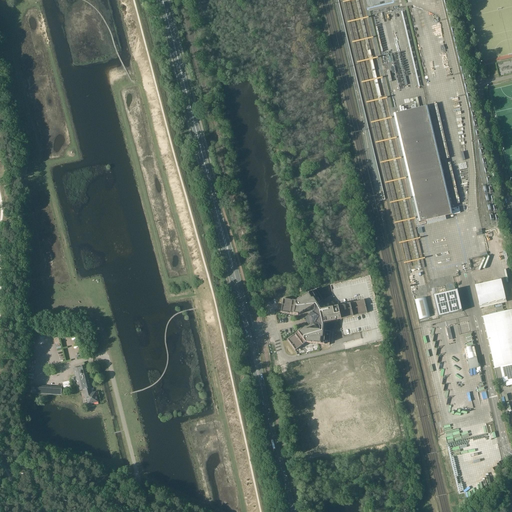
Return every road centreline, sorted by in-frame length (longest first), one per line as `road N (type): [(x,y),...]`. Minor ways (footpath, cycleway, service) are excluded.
road 1 (unknown): [(472,312),(424,331),(442,413),(468,416),(473,399),(454,334),(475,326)]
road 2 (primary): [(222,238),(162,0)]
road 3 (unclassified): [(511,212),(461,0)]
road 4 (track): [(108,361),(100,330),(58,266),(34,173)]
road 5 (track): [(34,173),(14,77),(22,0)]
road 6 (unclassified): [(108,361),(141,485),(168,511)]
road 7 (primary): [(222,238),(262,396)]
road 8 (primary): [(262,396),(222,238)]
